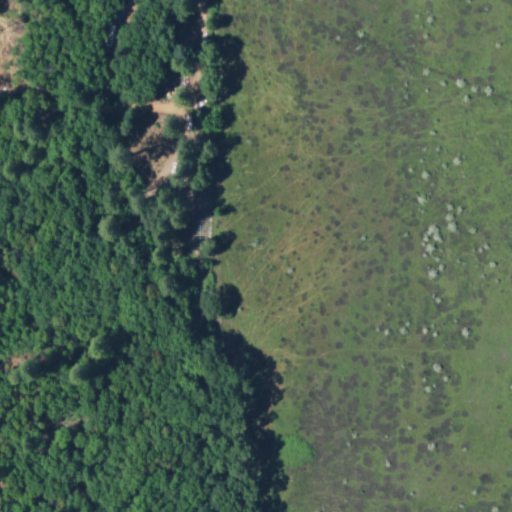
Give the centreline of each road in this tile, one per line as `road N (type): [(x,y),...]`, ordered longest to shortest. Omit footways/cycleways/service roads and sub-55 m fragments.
road 1 (residential): [(202,0),(211,310)]
road 2 (residential): [(206,99),(158,106),(104,85),(67,59),(25,0)]
